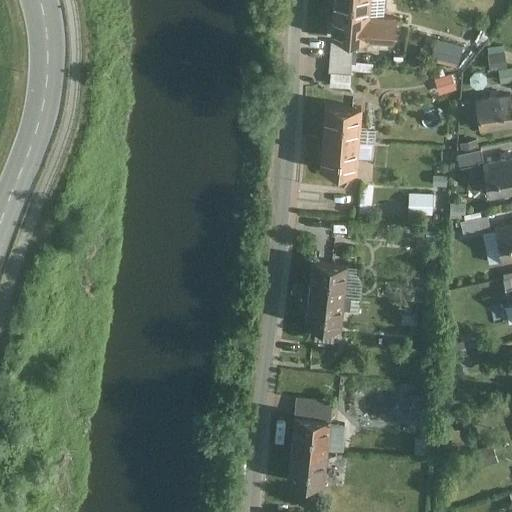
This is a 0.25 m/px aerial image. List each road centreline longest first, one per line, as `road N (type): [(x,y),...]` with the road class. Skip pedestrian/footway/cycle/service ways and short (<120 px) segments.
road 1 (residential): [(296,0),(254,511)]
road 2 (tertiary): [(43,0),(49,90),(0,231)]
